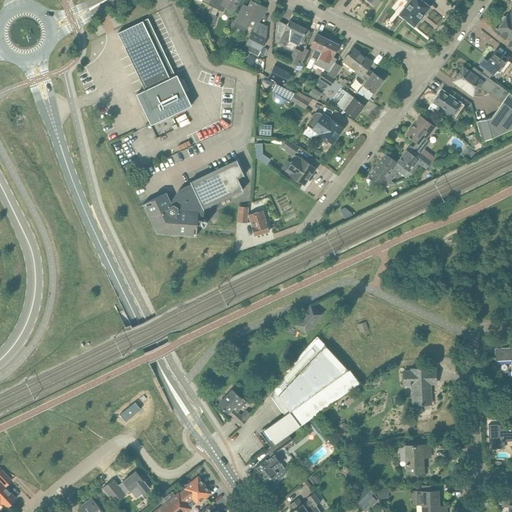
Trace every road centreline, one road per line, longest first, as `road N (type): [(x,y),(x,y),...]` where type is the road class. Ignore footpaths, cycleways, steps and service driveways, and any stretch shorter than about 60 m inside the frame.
road 1 (tertiary): [(156,365),(77,193),(51,114)]
road 2 (residential): [(30,511),(122,441),(164,474),(209,450)]
road 3 (residential): [(511,476),(485,476),(477,468),(471,345),(477,331),(511,325)]
road 4 (residential): [(306,225),(430,67)]
road 5 (tertiary): [(0,361),(25,330),(36,293),(32,248),(0,185)]
road 6 (residential): [(430,67),(294,0)]
